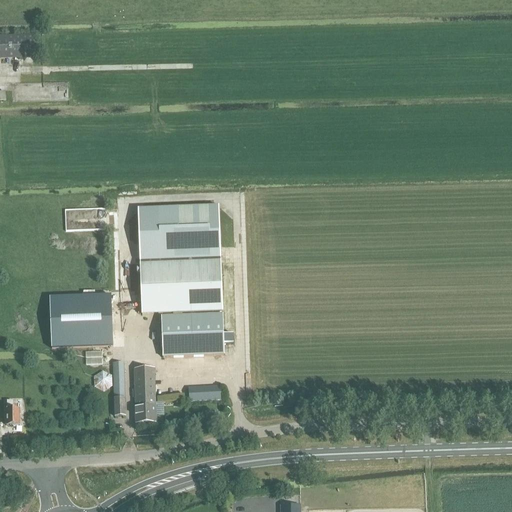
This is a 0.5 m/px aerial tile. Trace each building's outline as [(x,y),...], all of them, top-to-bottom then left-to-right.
[(0,58),(34,58),(33,36),(0,36),(0,58)] [(221,260),(219,210),(138,213),(140,262),(221,260)] [(140,265),(142,316),(223,313),(221,262),(140,265)] [(111,296),(50,299),(52,350),(113,347),(111,296)] [(162,317),(163,358),(224,356),(223,315),(162,317)] [(115,418),(126,417),(124,364),(114,364),(115,418)] [(156,407),(155,369),(134,370),(136,408),(156,407)] [(104,392),(112,387),(112,376),(102,372),(94,377),(95,388),(104,392)] [(190,403),(220,401),(222,401),(221,387),(189,389),(190,403)] [(19,416),(21,415),(20,412),(19,411),(19,410),(13,410),(13,402),(7,402),(7,410),(7,426),(12,426),(14,427),(17,427),(18,426),(20,426),(19,416)] [(136,408),(135,408),(136,425),(157,424),(156,407),(136,408)]
